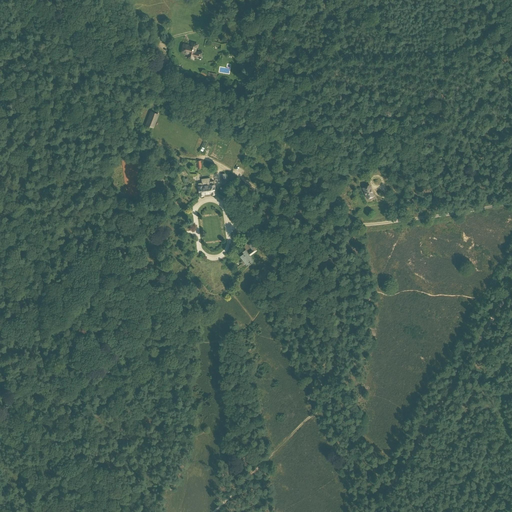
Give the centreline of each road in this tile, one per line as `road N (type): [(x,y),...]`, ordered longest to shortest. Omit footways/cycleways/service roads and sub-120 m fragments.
road 1 (track): [(0,102),(31,95),(59,101),(214,162),(295,211),(343,225),(421,217)]
road 2 (track): [(344,0),(324,54),(329,69),(429,99),(442,68),(443,0)]
road 3 (track): [(213,511),(328,392),(371,296)]
road 4 (track): [(373,511),(511,282)]
road 5 (track): [(429,99),(412,158),(409,219)]
